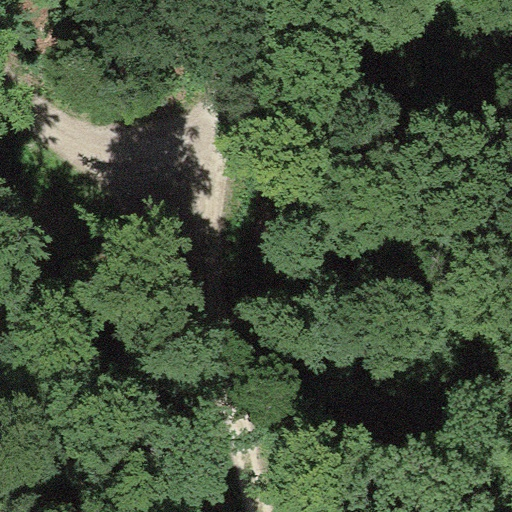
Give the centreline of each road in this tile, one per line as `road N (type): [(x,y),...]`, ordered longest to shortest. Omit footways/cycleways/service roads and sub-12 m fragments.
road 1 (track): [(264,511),(206,269),(0,66)]
road 2 (track): [(383,0),(206,269)]
